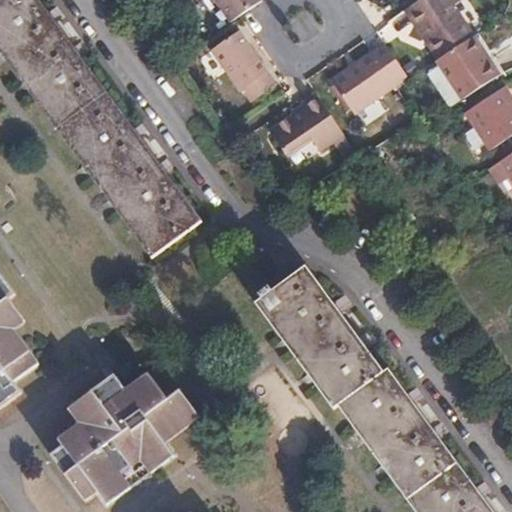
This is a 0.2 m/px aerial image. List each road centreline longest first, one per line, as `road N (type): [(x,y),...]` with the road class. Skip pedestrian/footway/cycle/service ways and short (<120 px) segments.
road 1 (residential): [(511,494),(341,257),(240,211),(67,0)]
road 2 (residential): [(322,0),(346,33),(299,67),(270,21)]
